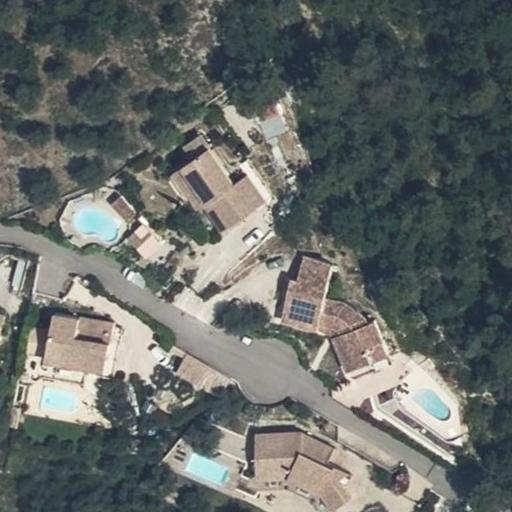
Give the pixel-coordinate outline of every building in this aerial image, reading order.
[(199,176),(188,184),(200,199),(205,194),(225,219),(267,188),(248,161),(235,172),(198,122),(183,133),(193,147),(184,154),(199,176)] [(173,162),(188,184),(199,176),(184,154),(173,162)] [(137,202),(124,185),(112,193),(127,211),(137,202)] [(148,218),(132,233),(154,256),(170,241),(148,218)] [(362,342),(380,335),(372,314),(364,317),(347,296),(329,294),(336,255),(306,249),(300,275),(290,272),(282,314),(341,319),(340,328),(333,332),(347,367),(369,357),(362,342)] [(120,320),(60,309),(53,356),(111,365),(120,320)] [(386,351),(380,335),(362,342),(369,357),(386,351)] [(213,368),(192,355),(180,373),(202,387),(213,368)] [(338,451),(307,433),(259,437),(262,482),(295,479),(327,496),(334,511),(342,511),(358,505),(347,486),(353,479),(331,465),(338,451)]
